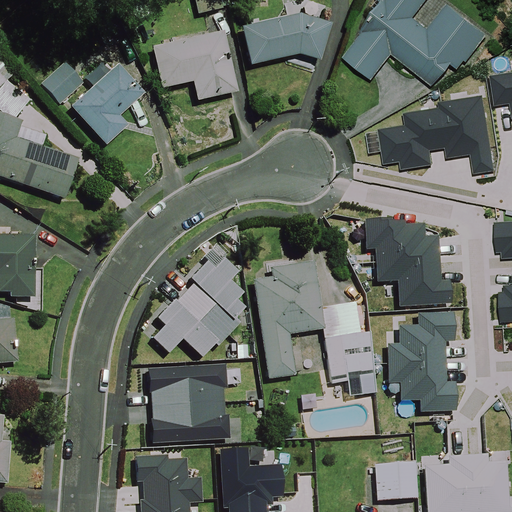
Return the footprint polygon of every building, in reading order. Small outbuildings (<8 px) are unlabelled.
[(226,10),(222,0),(188,0),(193,18),(226,10)] [(426,0),(384,0),(339,57),(371,81),(391,56),(433,89),(451,66),(458,71),(486,37),(447,6),(427,32),(411,19),(426,0)] [(324,29),(292,20),(239,31),(246,68),(297,59),(315,64),(324,29)] [(228,96),(208,32),(148,51),(161,93),(187,85),(194,106),(228,96)] [(90,89),(56,55),(30,80),(67,118),(70,115),(101,150),(123,130),(115,121),(142,95),(115,66),(90,89)] [(493,82),(455,93),(468,135),(458,183),(495,190),(507,133),(493,82)] [(0,119),(4,124),(26,104),(8,84),(2,90),(0,87),(0,119)] [(42,138),(0,122),(0,181),(60,203),(74,163),(37,150),(42,138)] [(443,258),(414,215),(382,236),(388,245),(359,264),(382,299),(408,281),(414,290),(428,280),(423,272),(443,258)] [(0,293),(4,294),(4,301),(31,301),(32,238),(0,237),(0,293)] [(338,308),(331,262),(261,273),(262,280),(248,282),(263,382),(290,378),(284,337),(319,332),(327,387),(341,385),(344,400),(373,396),(364,336),(355,338),(350,306),(338,308)] [(511,283),(486,286),(489,325),(511,322),(511,283)] [(202,400),(220,369),(218,310),(179,312),(181,349),(163,377),(202,400)] [(0,366),(11,366),(8,323),(0,323),(0,366)] [(406,393),(434,391),(429,333),(375,337),(382,426),(409,423),(406,393)] [(256,442),(254,398),(214,400),(216,444),(256,442)] [(453,411),(437,412),(438,429),(454,428),(453,411)] [(208,493),(207,454),(170,455),(172,494),(208,493)] [(306,496),(305,460),(284,460),(285,496),(306,496)] [(413,502),(411,465),(371,468),(374,505),(413,502)] [(443,511),(443,497),(420,498),(420,511),(443,511)]
